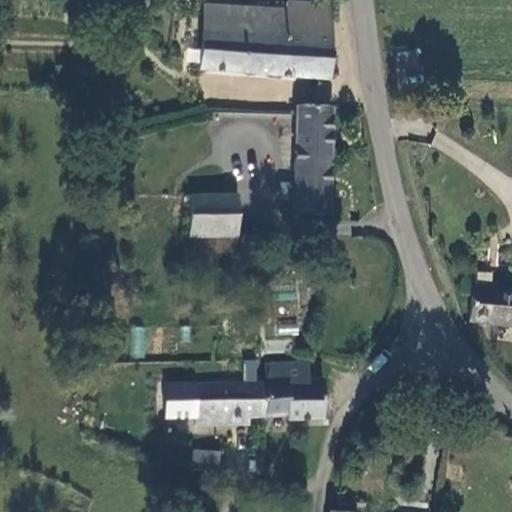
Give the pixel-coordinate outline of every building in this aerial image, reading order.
[(198,74),(327,80),(325,7),(285,5),(278,10),(202,9),(198,74)] [(84,24),(125,23),(124,8),(84,8),(84,24)] [(291,214),(327,214),(327,107),(292,106),(291,214)] [(230,193),(188,193),(189,251),(231,251),(230,193)] [(511,321),(511,289),(470,289),(467,320),(511,321)] [(131,326),(129,357),(145,358),(147,327),(131,326)] [(280,417),(317,417),(315,379),(301,379),(300,362),(263,363),(263,381),(262,415),(280,414),(280,417)] [(243,415),(262,415),(263,381),(186,384),(188,417),(243,415)] [(243,415),(188,417),(188,424),(243,422),(243,415)] [(212,450),(187,449),(186,468),(211,469),(212,450)] [(201,511),(202,499),(175,499),(175,511),(201,511)]
